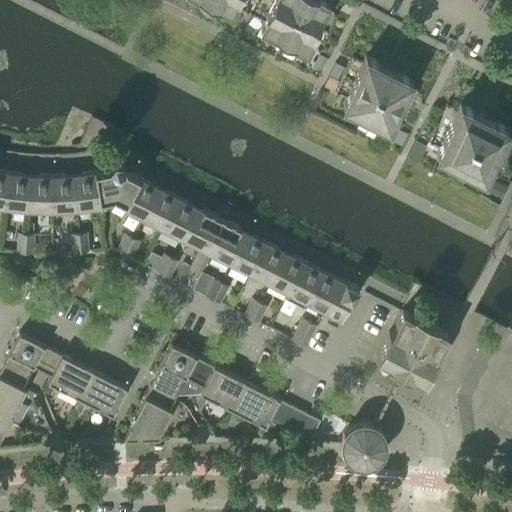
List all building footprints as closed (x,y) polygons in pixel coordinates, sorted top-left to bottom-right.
[(309,43),(320,49),(337,15),(326,10),(329,4),(322,0),(207,0),(231,12),(234,5),(263,20),(259,26),(295,44),(306,50),(309,43)] [(254,26),(247,23),(242,33),(249,37),(254,26)] [(327,59),(318,55),(312,66),(321,70),(327,59)] [(345,94),(341,101),(388,124),(391,118),(402,123),(419,90),(408,85),(411,78),(370,57),(365,55),(362,61),(351,56),(334,89),(345,94)] [(483,175),(486,169),(497,174),(511,144),(511,137),(504,134),(508,127),(459,103),(456,109),(445,104),(428,139),(438,144),(435,151),(483,175)] [(401,145),(407,133),(398,128),(392,140),(401,145)] [(124,201),(137,175),(117,165),(94,170),(100,199),(113,196),(124,201)] [(100,199),(94,170),(73,173),(76,208),(101,205),(100,199)] [(27,208),(30,173),(8,171),(3,206),(27,208)] [(52,209),(51,174),(30,173),(27,208),(52,209)] [(76,208),(73,173),(51,174),(52,209),(76,208)] [(141,217),(157,185),(137,175),(124,201),(121,207),(141,217)] [(506,186),(493,179),(488,190),(500,196),(506,186)] [(160,227),(176,195),(157,185),(141,217),(160,227)] [(180,236),(196,205),(176,195),(160,227),(180,236)] [(205,249),(222,217),(203,207),(202,208),(196,205),(180,236),(205,249)] [(222,217),(205,249),(230,262),(246,231),(240,227),(240,226),(222,217)] [(24,251),(26,232),(18,231),(16,250),(24,251)] [(80,250),(78,231),(70,232),(72,251),(80,250)] [(86,231),(78,231),(80,250),(88,250),(86,231)] [(246,231),(230,262),(249,272),(265,241),(246,231)] [(33,233),(26,232),(24,251),(32,252),(33,233)] [(125,232),(117,248),(116,249),(123,252),(131,236),(125,232)] [(139,239),(131,236),(123,252),(130,256),(139,239)] [(249,272),(269,282),(284,250),(265,241),(249,272)] [(269,282),(287,291),(303,260),(284,250),(269,282)] [(163,252),(155,268),(161,272),(170,255),(163,252)] [(169,276),(177,259),(170,255),(161,272),(169,276)] [(303,260),(287,291),(285,296),(303,305),(321,269),(303,260)] [(182,281),(190,265),(182,261),(174,277),(182,281)] [(320,315),(323,309),(339,278),(321,269),(303,305),(320,315)] [(213,277),(205,294),(211,297),(220,280),(213,277)] [(344,281),(339,278),(323,309),(340,318),(350,298),(351,298),(358,286),(345,280),(344,281)] [(228,284),(220,280),(211,297),(219,301),(228,284)] [(250,317),(259,300),(252,297),(243,314),(250,317)] [(266,304),(259,300),(250,317),(257,321),(266,304)] [(412,373),(425,379),(437,356),(435,355),(447,332),(436,326),(437,324),(414,313),(413,314),(402,309),(390,332),(388,331),(376,354),(389,361),(388,364),(398,369),(411,375),(412,373)] [(291,338),(305,345),(316,324),(302,316),(291,338)] [(33,365),(50,374),(51,374),(62,353),(19,331),(0,367),(0,375),(22,386),(33,365)] [(171,342),(149,385),(174,398),(185,376),(202,385),(203,385),(214,364),(171,342)] [(94,369),(62,353),(51,374),(50,374),(47,380),(80,397),(94,369)] [(199,391),(232,408),(246,380),(214,364),(203,385),(202,385),(199,391)] [(94,369),(80,397),(73,409),(79,413),(86,400),(112,413),(126,386),(94,369)] [(0,375),(0,415),(9,419),(22,393),(25,387),(22,386),(0,375)] [(278,397),(246,380),(232,408),(264,424),(267,419),(278,398),(278,397)] [(149,385),(123,437),(158,436),(172,409),(169,407),(174,398),(149,385)] [(25,387),(22,393),(31,398),(34,392),(25,387)] [(267,419),(277,424),(288,403),(278,398),(267,419)] [(277,424),(288,429),(298,408),(288,403),(277,424)] [(309,413),(298,408),(288,429),(298,435),(309,413)] [(319,419),(309,413),(298,435),(307,439),(309,439),(319,419)] [(0,415),(0,436),(9,419),(0,415)] [(352,461),(373,422),(368,420),(366,420),(363,420),(361,420),(358,420),(356,421),(354,421),(351,423),(349,424),(347,426),(346,427),(344,429),(343,432),(342,434),(341,436),(341,439),(341,441),(342,449),(343,451),(345,455),(347,457),(348,458),(350,460),(352,461)] [(384,447),(384,445),(385,442),(384,440),(384,437),(383,435),(383,432),(381,430),(380,428),(378,426),(376,424),(373,422),(352,461),(357,463),(360,463),(362,464),(365,463),(368,463),(370,462),(373,461),(375,460),(377,458),(379,456),(380,454),(382,452),(383,450),(384,447)]
